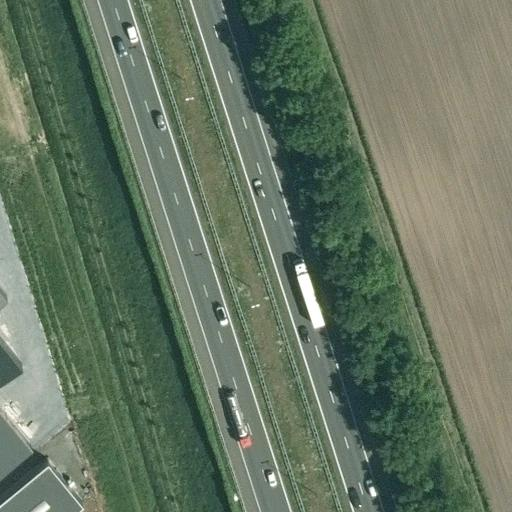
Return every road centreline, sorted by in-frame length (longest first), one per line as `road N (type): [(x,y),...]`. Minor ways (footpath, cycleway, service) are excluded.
road 1 (motorway): [(112,0),(275,511)]
road 2 (motorway): [(367,511),(205,0)]
